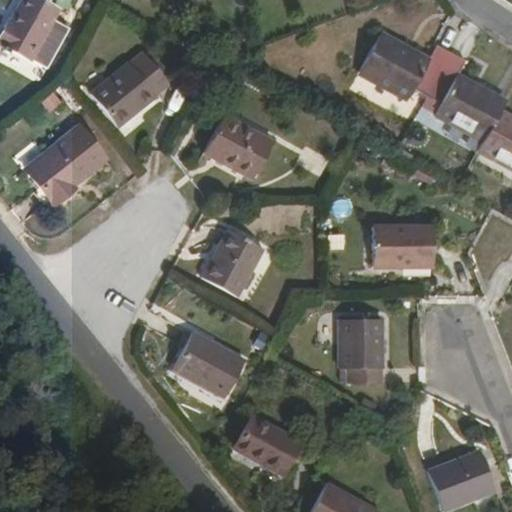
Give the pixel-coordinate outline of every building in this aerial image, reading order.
[(65,20),(75,0),(45,0),(42,6),(30,0),(22,0),(7,27),(5,25),(0,33),(0,51),(1,52),(0,53),(0,55),(6,59),(9,55),(25,65),(27,61),(44,72),(65,31),(51,22),(54,15),(65,20)] [(412,91),(427,63),(378,38),(372,49),(359,75),(407,102),(412,91)] [(426,99),(449,56),(436,47),(427,63),(412,91),(426,99)] [(116,130),(167,90),(140,56),(89,96),(116,130)] [(455,79),(463,64),(449,56),(426,99),(440,107),(455,79)] [(503,107),(455,79),(440,107),(435,117),(483,144),(498,116),(503,107)] [(511,123),(498,116),(483,144),(477,154),(511,172),(511,123)] [(270,146),(222,119),(201,157),(250,184),(270,146)] [(383,145),(388,137),(374,129),(369,137),(383,145)] [(70,190),(102,163),(78,132),(25,174),(51,209),(72,193),(70,190)] [(431,230),(370,230),(371,271),(431,270),(431,230)] [(236,301),(262,254),(226,234),(200,281),(236,301)] [(387,321),(386,366),(408,366),(409,322),(387,321)] [(381,388),(380,324),(337,324),(337,373),(346,373),(346,388),(381,388)] [(222,403),(242,365),(190,337),(170,374),(222,403)] [(297,448),(248,421),(232,452),(280,479),(297,448)] [(448,511),(493,495),(478,455),(441,468),(437,458),(423,463),(427,473),(425,474),(439,511),(448,511)] [(369,511),(324,487),(310,511),(369,511)]
